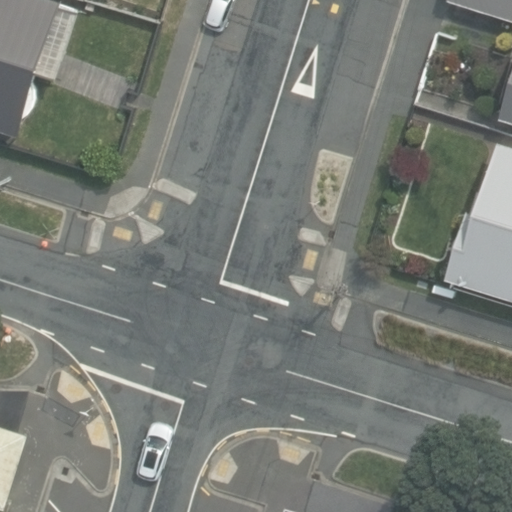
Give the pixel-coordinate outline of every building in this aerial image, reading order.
[(0,0),(0,124),(21,131),(26,116),(35,108),(39,95),(36,81),(38,71),(60,78),(82,7),(65,1),(65,0),(0,0)] [(511,0),(454,0),(511,17),(511,0)] [(511,80),(501,116),(511,119),(511,80)] [(511,132),(504,130),(477,211),(469,209),(447,275),(511,295),(511,132)] [(0,507),(5,509),(9,510),(33,434),(0,423),(0,507)]
